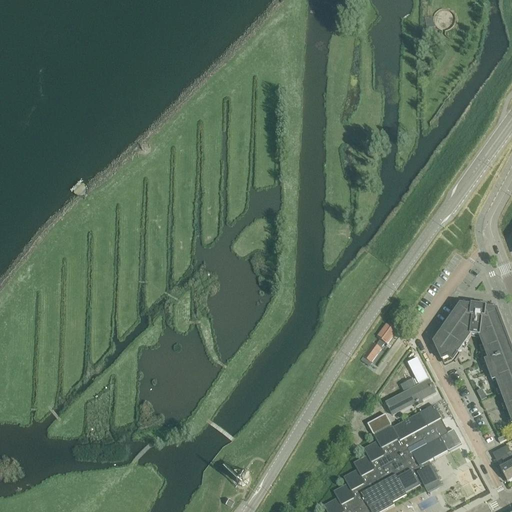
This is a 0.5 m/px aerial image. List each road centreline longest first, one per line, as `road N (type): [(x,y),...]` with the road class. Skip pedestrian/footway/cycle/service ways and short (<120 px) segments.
road 1 (tertiary): [(249,511),(430,233)]
road 2 (residential): [(506,502),(418,333),(475,256),(494,244)]
road 3 (tertiary): [(511,120),(430,233)]
